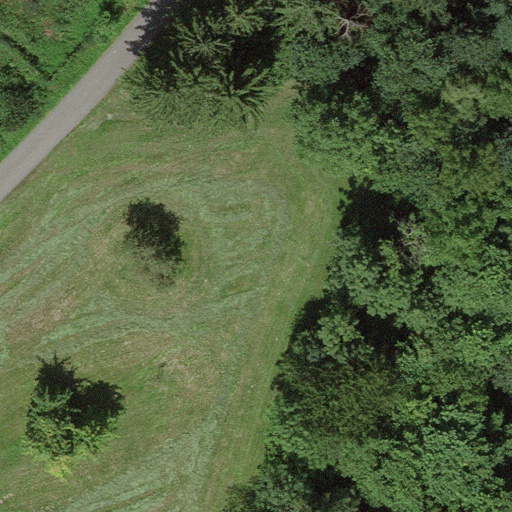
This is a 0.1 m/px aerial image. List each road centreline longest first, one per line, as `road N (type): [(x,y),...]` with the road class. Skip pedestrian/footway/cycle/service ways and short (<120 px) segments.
road 1 (unknown): [(88,100),(265,86),(392,31),(429,0)]
road 2 (track): [(0,185),(135,55),(172,0)]
